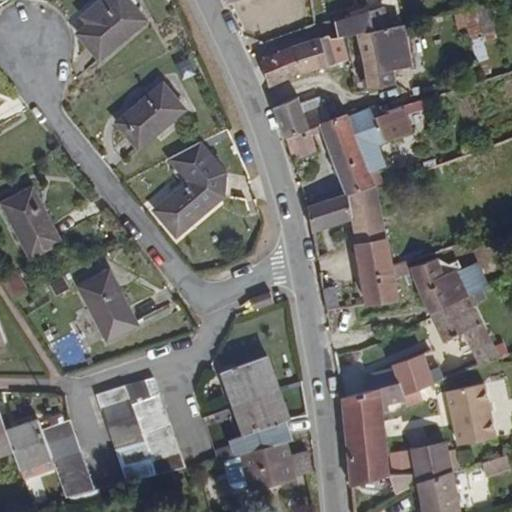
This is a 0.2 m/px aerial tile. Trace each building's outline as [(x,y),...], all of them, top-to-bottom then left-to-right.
[(101,58),(145,19),(127,0),(99,0),(82,16),(90,23),(79,33),(101,58)] [(488,0),(454,9),(458,27),(467,25),(476,59),(489,56),(483,32),(495,29),(488,0)] [(371,30),(366,11),(335,21),(340,38),(341,39),(357,34),(371,30)] [(340,38),(335,21),(330,22),(333,33),(338,34),(340,38)] [(410,65),(399,24),(371,30),(357,34),(369,90),(397,84),(394,69),(410,65)] [(344,50),(341,39),(340,38),(338,34),(333,33),(328,35),(333,53),(344,50)] [(333,53),(328,35),(305,40),(291,45),(300,71),(336,62),(333,53)] [(300,71),(291,45),(261,61),(269,86),(300,71)] [(139,145),(183,107),(163,83),(117,122),(139,145)] [(300,103),(298,96),(275,105),(285,136),(309,126),(304,113),(300,103)] [(323,107),(319,96),(300,103),(304,113),(323,107)] [(330,119),(326,105),(323,107),(304,113),(309,126),(321,122),(330,119)] [(377,144),(411,131),(401,105),(375,113),(373,106),(348,116),(347,113),(330,119),(321,122),(347,194),(375,186),(370,172),(366,162),(382,156),(377,144)] [(316,149),(309,126),(285,136),(292,158),(316,149)] [(174,232),(221,192),(223,169),(199,141),(168,157),(188,180),(154,209),(174,232)] [(387,166),(382,156),(366,162),(370,172),(387,166)] [(395,296),(375,186),(347,194),(306,205),(310,229),(347,215),(366,301),(395,296)] [(59,239),(32,188),(2,203),(31,255),(59,239)] [(472,293),(456,258),(440,264),(437,257),(409,264),(419,293),(428,311),(472,293)] [(134,324),(107,271),(79,284),(107,337),(134,324)] [(24,292),(12,273),(1,280),(12,298),(24,292)] [(336,307),(332,284),(321,286),(325,309),(336,307)] [(254,306),(273,299),(269,290),(250,296),(254,306)] [(494,342),(476,306),(478,304),(472,293),(428,311),(444,338),(464,330),(479,362),(502,354),(510,350),(505,338),(494,342)] [(428,368),(423,349),(391,360),(393,365),(398,379),(402,390),(430,380),(428,368)] [(288,420),(264,357),(221,373),(246,436),(234,440),(239,453),(242,452),(286,441),(292,439),(285,421),(288,420)] [(454,371),(451,360),(428,368),(430,380),(445,375),(454,371)] [(398,379),(393,365),(364,373),(369,387),(377,385),(398,379)] [(475,380),(472,365),(454,371),(445,375),(447,387),(475,380)] [(186,466),(153,375),(96,393),(128,481),(186,466)] [(406,400),(402,390),(398,379),(377,385),(380,410),(385,408),(385,404),(406,400)] [(408,404),(433,392),(430,380),(402,390),(406,400),(408,404)] [(491,435),(479,380),(475,380),(447,387),(444,388),(453,435),(455,443),(491,435)] [(380,410),(377,385),(369,387),(341,395),(345,433),(382,424),(380,410)] [(94,490),(70,421),(42,431),(39,423),(6,434),(0,416),(0,415),(0,458),(12,455),(19,472),(53,461),(66,497),(94,490)] [(384,439),(382,424),(345,433),(347,448),(384,439)] [(455,443),(453,435),(443,439),(444,446),(455,443)] [(390,475),(384,439),(347,448),(351,486),(360,482),(390,475)] [(444,446),(443,439),(406,450),(414,470),(418,481),(449,470),(450,470),(444,446)] [(289,454),(286,441),(242,452),(251,487),(295,477),(294,474),(289,454)] [(311,469),(306,449),(289,454),(294,474),(311,469)] [(507,453),(490,458),(494,473),(511,468),(507,453)] [(418,481),(414,470),(405,474),(408,486),(417,482),(418,481)] [(458,511),(456,498),(449,470),(418,481),(417,482),(423,511),(458,511)] [(368,511),(374,508),(369,491),(352,495),(354,511),(368,511)]
